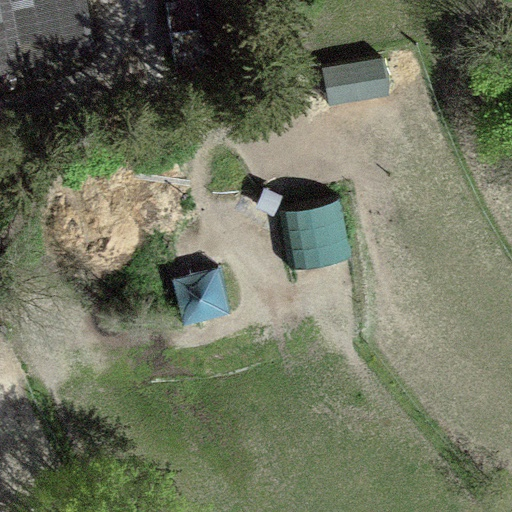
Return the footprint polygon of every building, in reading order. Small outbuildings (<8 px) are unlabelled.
[(97,46),(87,0),(0,0),(0,88),(76,73),(72,51),(97,46)] [(237,0),(164,0),(178,73),(248,60),(237,0)] [(389,95),(383,55),(323,64),(329,104),(389,95)] [(353,251),(340,194),(276,208),(289,265),(353,251)] [(232,310),(220,263),(172,275),(183,322),(232,310)]
